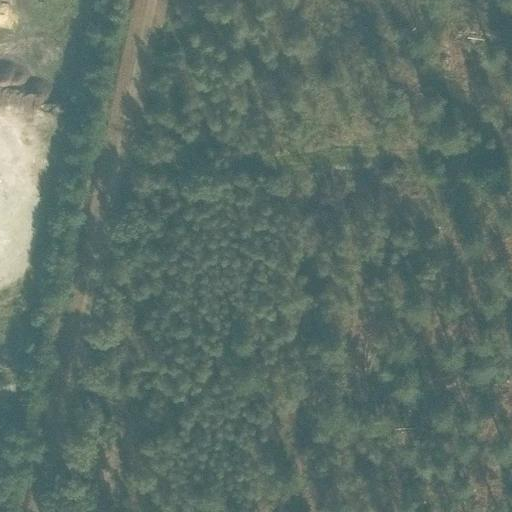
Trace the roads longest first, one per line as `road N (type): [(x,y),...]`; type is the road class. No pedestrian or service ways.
road 1 (track): [(148,0),(40,511)]
road 2 (track): [(113,162),(511,152)]
